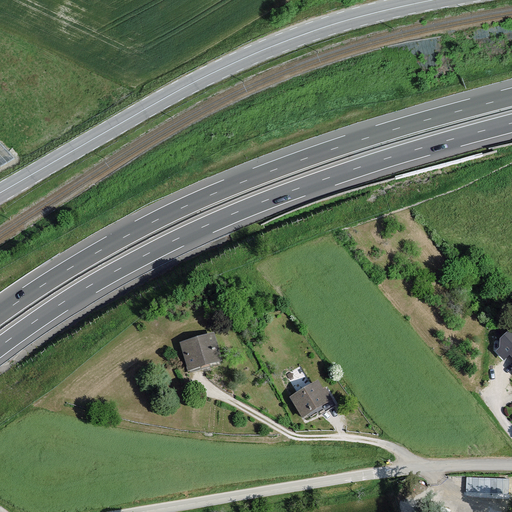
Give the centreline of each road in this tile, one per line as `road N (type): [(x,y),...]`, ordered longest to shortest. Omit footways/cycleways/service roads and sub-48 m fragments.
road 1 (motorway): [(0,348),(87,288),(228,216),(511,124)]
road 2 (motorway): [(511,97),(336,147),(217,192),(93,254),(0,314)]
road 3 (primary): [(0,192),(228,65),(355,17),(434,0)]
road 4 (tertiary): [(511,464),(409,468),(141,511)]
road 5 (track): [(301,438),(185,435),(64,409)]
road 6 (track): [(15,152),(83,115),(88,103),(68,70),(0,31)]
road 7 (track): [(419,467),(385,444),(301,438)]
